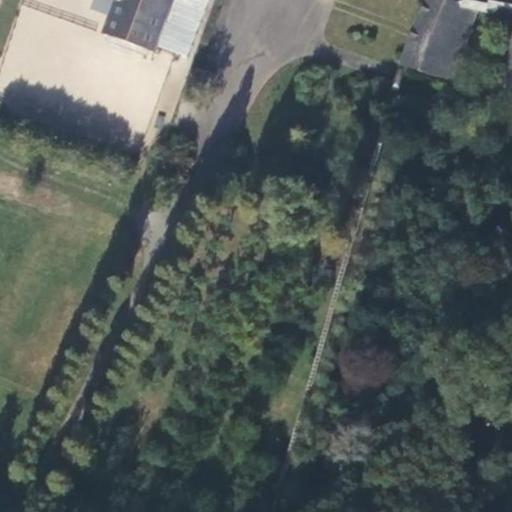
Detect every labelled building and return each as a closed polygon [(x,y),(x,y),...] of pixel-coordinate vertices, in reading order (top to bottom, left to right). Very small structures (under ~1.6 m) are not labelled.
[(150,55),(153,46),(184,57),(205,0),(119,0),(114,15),(105,39),(150,55)] [(434,0),(426,0),(403,70),(437,83),(439,79),(460,12),(461,8),(434,0)] [(467,0),(465,9),(461,8),(460,12),(463,12),(476,14),(511,19),(511,61),(508,92),(511,92),(511,0),(495,0),(494,2),(484,0),(467,0)] [(460,12),(439,79),(451,85),(476,14),(463,12),(460,12)] [(371,89),(360,87),(356,95),(369,95),(371,89)]
